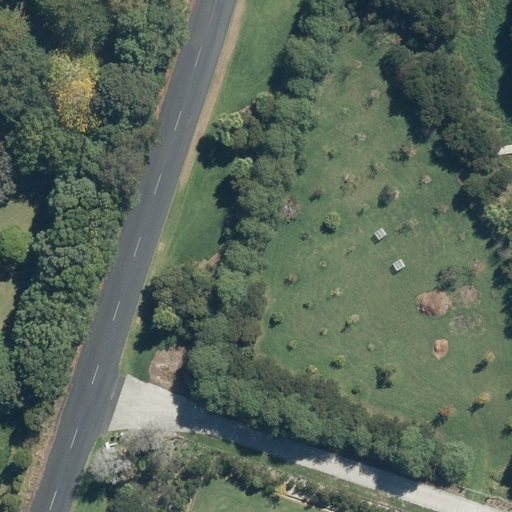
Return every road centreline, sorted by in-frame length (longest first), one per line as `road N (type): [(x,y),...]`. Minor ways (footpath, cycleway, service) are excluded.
road 1 (unclassified): [(218,0),(46,511)]
road 2 (track): [(86,393),(453,511)]
